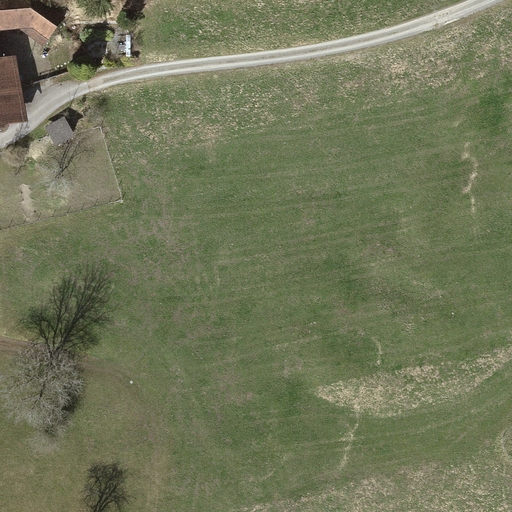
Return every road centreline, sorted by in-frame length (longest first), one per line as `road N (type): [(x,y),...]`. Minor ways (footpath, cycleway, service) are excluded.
road 1 (track): [(489,0),(411,29),(303,54),(139,71)]
road 2 (residential): [(139,71),(48,105),(0,142)]
